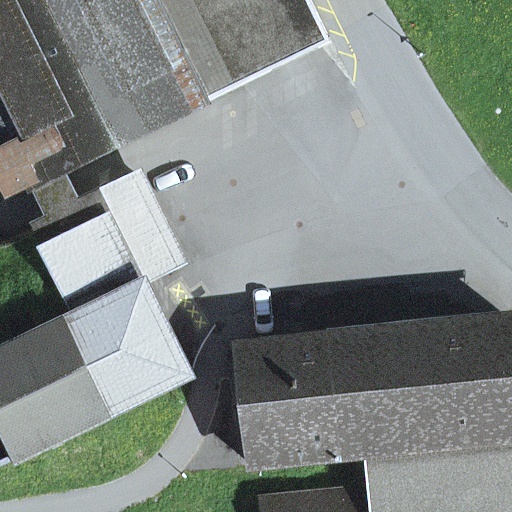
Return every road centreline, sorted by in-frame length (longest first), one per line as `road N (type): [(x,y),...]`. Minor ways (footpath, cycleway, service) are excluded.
road 1 (residential): [(434,139),(226,338),(176,455),(146,482),(106,500),(35,511)]
road 2 (tertiary): [(361,0),(434,139)]
road 3 (tertiary): [(434,139),(511,233)]
